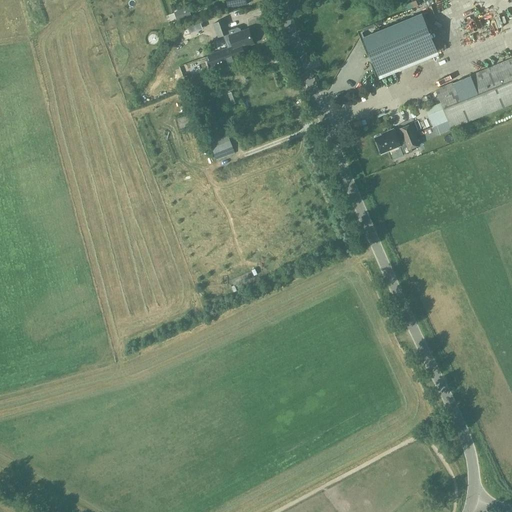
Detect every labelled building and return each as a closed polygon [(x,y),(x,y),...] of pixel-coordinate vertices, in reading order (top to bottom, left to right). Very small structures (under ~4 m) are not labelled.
[(225,0),(227,8),(247,5),(246,0),(225,0)] [(433,19),(442,42),(469,32),(465,21),(469,19),(464,7),(433,19)] [(191,16),(188,8),(175,13),(178,21),(191,16)] [(436,53),(421,15),(365,38),(363,33),(362,33),(376,68),(377,68),(380,76),(436,53)] [(225,19),(215,23),(219,37),(229,33),(230,33),(225,19)] [(497,21),(492,27),(497,30),(502,24),(497,21)] [(229,33),(234,46),(235,50),(243,47),(254,43),(249,30),(241,33),(240,29),(238,28),(229,31),(230,33),(229,33)] [(235,50),(234,46),(210,55),(214,66),(229,61),(230,62),(234,61),(234,60),(246,55),(243,47),(235,50)] [(511,59),(436,91),(441,103),(448,122),(452,129),(511,104),(511,59)] [(365,78),(366,86),(373,85),(372,77),(365,78)] [(239,102),(235,91),(228,94),(232,105),(239,102)] [(441,103),(435,106),(426,109),(427,112),(433,128),(448,122),(441,103)] [(229,117),(231,123),(238,120),(236,115),(229,117)] [(211,124),(214,131),(220,129),(217,121),(211,124)] [(393,129),(391,122),(375,129),(377,135),(393,129)] [(394,158),(403,155),(400,146),(405,144),(408,151),(420,145),(411,124),(399,129),(401,133),(396,135),(394,130),(388,133),(389,134),(376,139),(382,153),(390,149),(394,158)] [(209,142),(214,155),(216,159),(233,152),(227,135),(221,137),(216,139),(214,135),(208,138),(209,142)]
